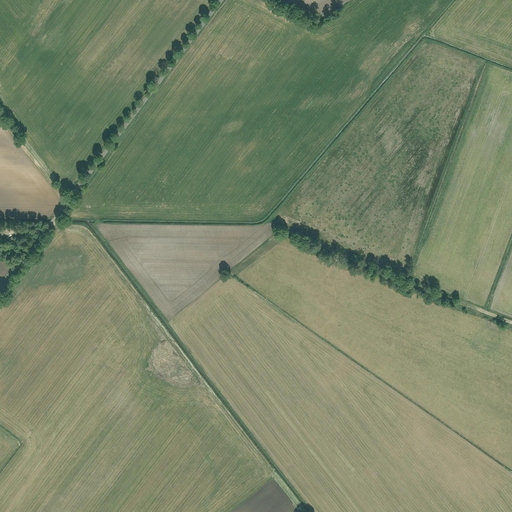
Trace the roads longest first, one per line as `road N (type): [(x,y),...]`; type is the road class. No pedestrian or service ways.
road 1 (unclassified): [(0,292),(221,0)]
road 2 (track): [(511,322),(351,260)]
